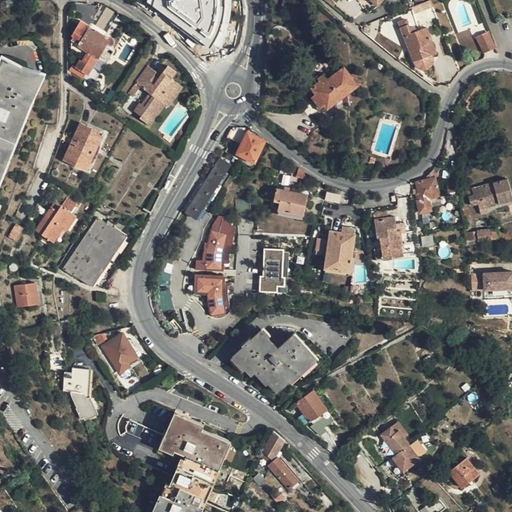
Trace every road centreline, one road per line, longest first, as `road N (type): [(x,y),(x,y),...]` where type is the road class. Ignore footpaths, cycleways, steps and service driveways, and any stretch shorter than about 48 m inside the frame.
road 1 (tertiary): [(368,511),(275,420),(160,342),(143,313),(144,256),(210,134)]
road 2 (residential): [(511,65),(466,74),(424,165),(373,183),(347,182),(309,163),(261,130),(242,103)]
road 3 (unknown): [(275,420),(236,433),(164,394),(140,402),(115,436),(117,457),(139,494)]
road 4 (unknown): [(199,370),(272,324),(403,334)]
road 5 (unknown): [(78,0),(69,115),(45,174)]
road 6 (residential): [(115,0),(213,86)]
